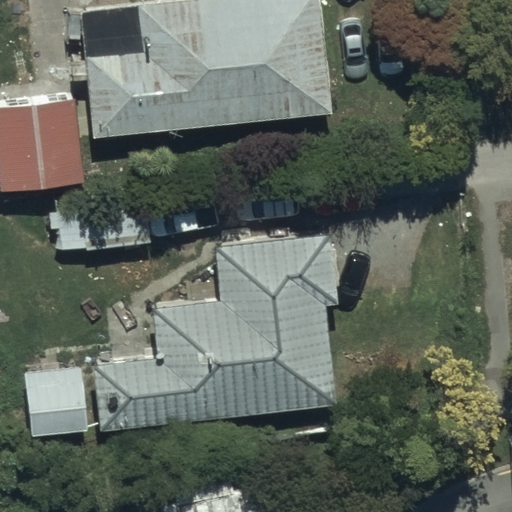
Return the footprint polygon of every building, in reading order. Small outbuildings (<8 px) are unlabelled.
[(329,92),(318,0),(80,0),(93,117),(329,92)] [(74,81),(0,87),(0,170),(81,163),(74,81)] [(155,339),(94,345),(100,407),(335,383),(325,283),(338,282),(331,213),(214,225),(220,279),(150,286),(155,339)] [(77,347),(23,354),(31,420),(85,413),(77,347)] [(173,484),(162,486),(166,511),(219,511),(264,504),(258,470),(234,474),(229,444),(168,454),(173,484)] [(142,511),(120,459),(89,472),(106,511),(142,511)]
